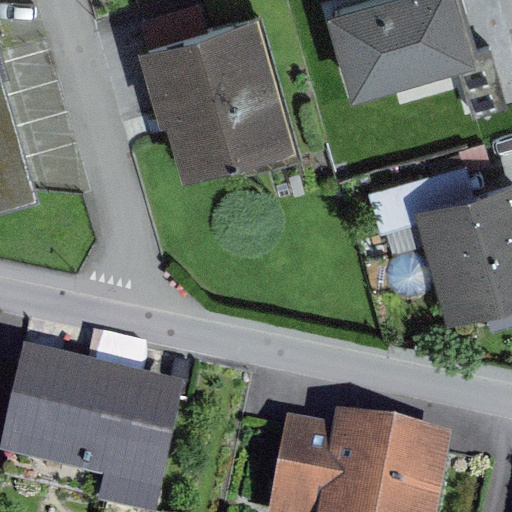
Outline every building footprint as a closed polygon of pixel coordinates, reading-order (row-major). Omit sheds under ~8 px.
[(341,0),(330,3),(354,87),(464,55),(481,114),(511,105),(511,87),(498,41),(482,46),(468,0),(341,0)] [(162,115),(170,113),(186,172),(295,141),(257,6),(140,38),(162,115)] [(2,54),(0,54),(0,197),(44,183),(2,54)] [(387,227),(427,216),(454,310),(511,293),(511,170),(479,180),(473,158),(375,186),(387,227)] [(158,511),(187,385),(27,350),(3,458),(110,482),(105,503),(148,511),(158,511)] [(341,415),(339,428),(294,420),(278,511),(440,511),(454,435),(341,415)]
